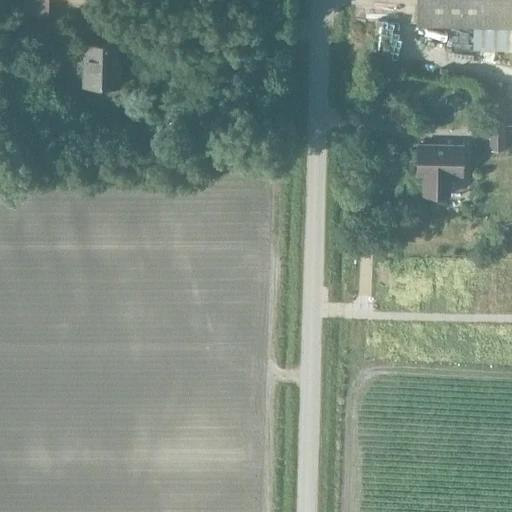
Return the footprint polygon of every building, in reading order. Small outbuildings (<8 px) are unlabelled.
[(24,0),(24,14),(48,14),(48,0),(24,0)] [(511,0),(416,0),(416,23),(511,24),(511,0)] [(83,85),(118,86),(118,68),(114,68),(115,45),(85,44),(83,85)] [(493,110),(492,124),(511,124),(511,86),(471,86),(471,102),(488,102),(489,110),(493,110)] [(423,194),(449,194),(449,174),(461,174),(462,144),(417,143),(417,173),(423,174),(423,194)]
